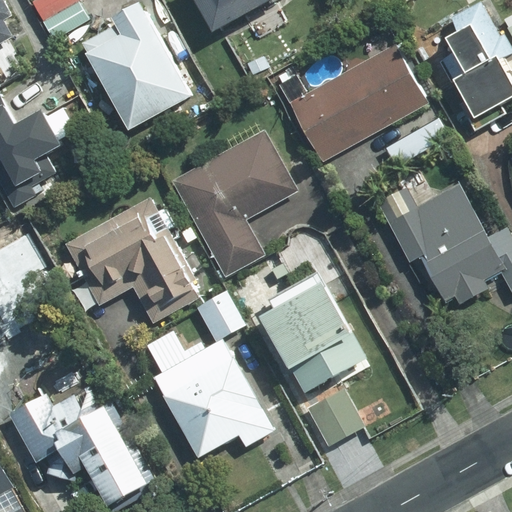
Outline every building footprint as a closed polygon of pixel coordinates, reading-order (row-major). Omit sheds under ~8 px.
[(0,0),(0,89),(4,87),(0,79),(0,46),(17,37),(8,21),(16,16),(7,0),(0,0)] [(39,0),(37,2),(46,20),(82,0),(39,0)] [(204,0),(222,31),(279,0),(204,0)] [(462,53),(450,61),(482,119),(511,102),(511,36),(510,33),(504,36),(487,4),(459,20),(466,33),(454,39),(462,53)] [(196,97),(146,5),(120,19),(124,25),(89,44),(135,129),(196,97)] [(328,160),(431,103),(399,45),(295,102),(328,160)] [(310,92),(302,76),(284,86),(292,101),(310,92)] [(4,95),(0,97),(0,172),(19,206),(40,195),(34,186),(58,173),(49,156),(63,149),(42,113),(20,125),(4,95)] [(441,120),(390,149),(401,168),(452,138),(441,120)] [(269,132),(179,182),(231,276),(268,255),(249,220),(301,191),(269,132)] [(166,188),(160,177),(154,180),(159,191),(166,188)] [(511,281),(511,231),(511,229),(493,238),(464,186),(394,225),(418,269),(430,262),(451,301),(460,296),(465,305),(494,289),(490,281),(506,272),(511,281)] [(155,199),(71,246),(105,305),(140,286),(159,322),(203,296),(196,284),(201,282),(155,199)] [(373,359),(332,285),(271,318),(312,392),(373,359)] [(248,325),(230,293),(202,308),(221,341),(248,325)] [(279,430),(228,341),(161,380),(205,457),(245,434),(251,446),(279,430)] [(54,473),(80,481),(81,473),(90,468),(114,509),(160,482),(113,398),(103,404),(94,388),(57,409),(50,396),(16,415),(42,461),(51,456),(56,465),(54,473)] [(348,389),(313,409),(334,446),(369,427),(348,389)] [(0,511),(28,511),(0,459),(0,511)] [(223,471),(216,460),(206,466),(213,477),(223,471)]
